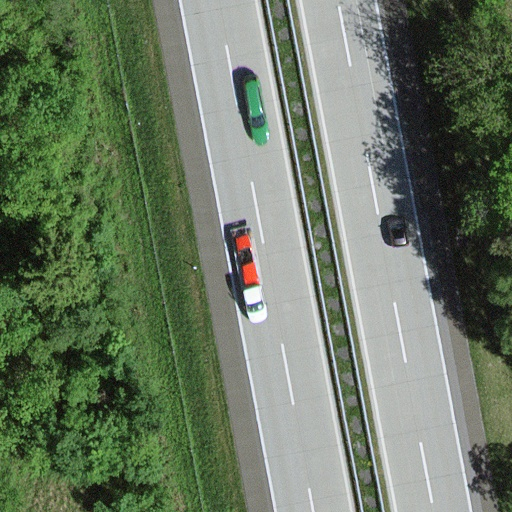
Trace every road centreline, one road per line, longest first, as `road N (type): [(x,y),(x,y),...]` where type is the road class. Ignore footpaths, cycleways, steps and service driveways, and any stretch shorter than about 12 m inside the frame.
road 1 (motorway): [(218,0),(311,511)]
road 2 (motorway): [(428,511),(336,0)]
